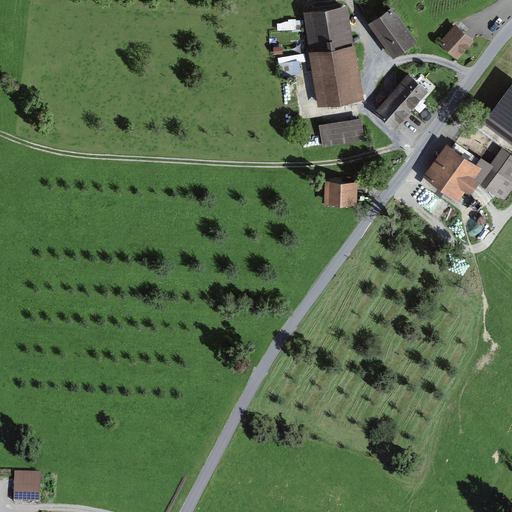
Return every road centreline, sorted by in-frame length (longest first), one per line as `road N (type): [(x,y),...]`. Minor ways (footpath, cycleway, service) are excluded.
road 1 (unclassified): [(511,27),(297,317),(188,511)]
road 2 (track): [(417,153),(405,145),(301,167),(179,164),(94,157),(0,133)]
road 3 (track): [(352,0),(374,62),(421,57),(473,77)]
road 4 (track): [(488,206),(488,235),(460,251),(445,238),(426,183)]
